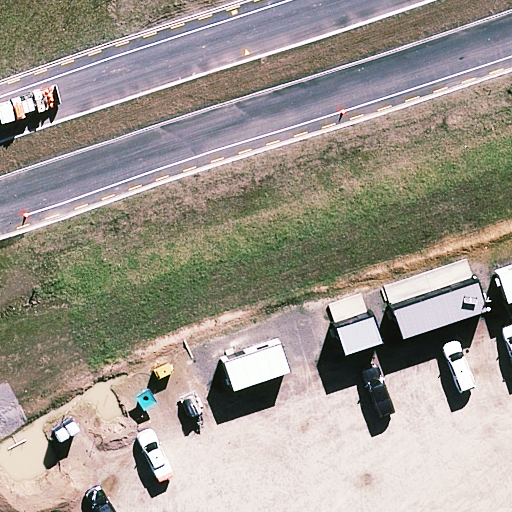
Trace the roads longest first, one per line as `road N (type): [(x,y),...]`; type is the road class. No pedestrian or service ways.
road 1 (secondary): [(511,42),(382,90),(0,204)]
road 2 (secondary): [(0,98),(331,0)]
